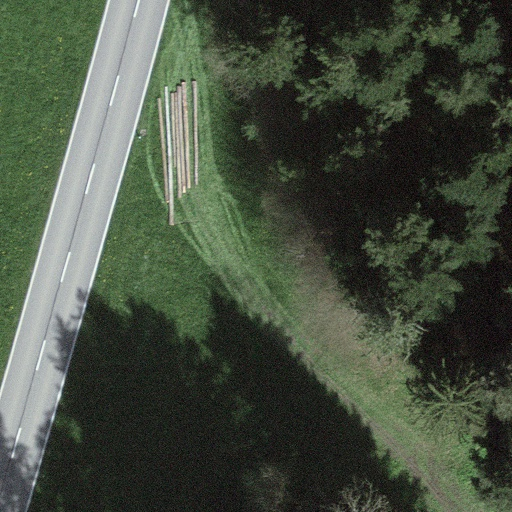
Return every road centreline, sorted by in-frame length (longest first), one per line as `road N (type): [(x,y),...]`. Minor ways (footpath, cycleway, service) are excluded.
road 1 (track): [(139,0),(176,144),(201,213),(232,266),(455,511)]
road 2 (secondary): [(138,0),(0,498)]
